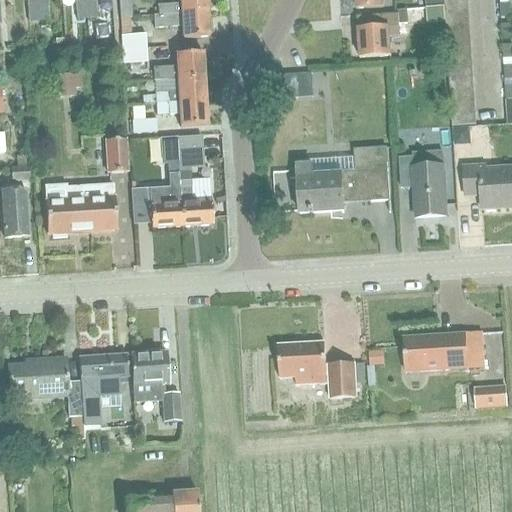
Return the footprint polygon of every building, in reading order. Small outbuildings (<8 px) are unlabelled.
[(38,20),(37,0),(27,0),(29,21),(38,20)] [(49,0),(37,0),(38,20),(51,19),(49,0)] [(76,0),(77,18),(86,17),(84,0),(76,0)] [(84,0),(86,17),(99,16),(97,0),(84,0)] [(130,0),(118,0),(120,19),(129,18),(131,18),(130,0)] [(180,0),(181,4),(158,6),(158,17),(208,14),(207,0),(180,0)] [(355,0),(357,10),(382,9),(381,0),(355,0)] [(441,0),(428,0),(429,8),(442,7),(441,0)] [(468,9),(467,0),(443,0),(444,8),(445,11),(468,9)] [(510,5),(500,5),(500,18),(511,17),(510,5)] [(427,24),(445,23),(445,11),(444,8),(426,9),(427,24)] [(469,21),(468,9),(445,11),(445,23),(469,21)] [(399,16),(357,19),(357,20),(360,60),(392,58),(390,39),(401,38),(400,26),(408,25),(407,11),(399,12),(399,16)] [(158,17),(154,18),(155,30),(182,28),(183,41),(210,39),(208,14),(158,17)] [(129,18),(120,19),(121,37),(130,36),(129,18)] [(470,33),(469,21),(445,23),(446,34),(470,33)] [(511,35),(511,25),(501,26),(502,38),(511,37),(511,35)] [(471,44),(470,33),(446,34),(447,46),(471,44)] [(121,37),(122,51),(146,50),(146,36),(130,36),(121,37)] [(471,56),(471,44),(447,46),(448,57),(471,56)] [(511,46),(502,47),(503,59),(511,58),(511,46)] [(147,62),(146,50),(122,51),(123,64),(147,62)] [(177,68),(153,69),(154,82),(205,79),(203,55),(176,57),(177,68)] [(472,67),(471,56),(448,57),(448,69),(472,67)] [(473,79),(472,67),(448,69),(449,81),(473,79)] [(79,76),(56,77),(57,90),(73,89),(80,88),(79,76)] [(205,79),(154,82),(156,105),(206,103),(205,79)] [(474,91),(473,79),(449,81),(450,92),(474,91)] [(475,102),(474,91),(450,92),(451,104),(475,102)] [(475,114),(475,102),(451,104),(452,115),(475,114)] [(208,127),(206,103),(156,105),(157,116),(170,115),(170,117),(180,116),(180,129),(208,127)] [(476,126),(475,114),(452,115),(452,127),(476,126)] [(133,123),(132,123),(133,135),(156,133),(156,122),(144,122),(133,123)] [(469,130),(454,131),(455,148),(471,147),(469,130)] [(200,137),(177,139),(178,153),(179,165),(189,164),(190,165),(202,164),(200,137)] [(127,173),(125,141),(105,143),(107,174),(127,173)] [(390,201),(388,165),(387,148),(354,150),(356,171),(342,172),(342,176),(313,178),(313,167),(297,168),(300,215),(309,214),(310,215),(344,213),(344,201),(371,200),(371,202),(390,201)] [(447,217),(444,168),(443,152),(413,154),(413,158),(400,159),(402,188),(414,187),(416,219),(447,217)] [(179,165),(178,165),(179,188),(179,191),(180,201),(182,229),(213,227),(211,200),(192,201),(191,188),(190,165),(189,164),(179,165)] [(178,165),(168,166),(169,189),(179,188),(178,165)] [(29,167),(11,168),(12,183),(30,182),(29,167)] [(465,198),(481,197),(482,211),(500,210),(500,206),(511,204),(511,168),(486,171),(486,167),(463,168),(465,198)] [(114,199),(113,199),(113,187),(66,189),(66,187),(45,188),(46,203),(45,203),(47,237),(52,237),(52,240),(67,239),(67,236),(71,235),(71,231),(90,230),(90,234),(116,232),(114,199)] [(169,189),(149,190),(151,230),(182,229),(180,201),(179,191),(179,188),(169,189)] [(24,189),(1,191),(4,238),(27,236),(24,189)] [(143,191),(132,192),(133,202),(144,202),(143,191)] [(465,336),(404,340),(406,375),(468,371),(485,369),(482,335),(465,336)] [(327,386),(327,385),(329,385),(330,401),(357,399),(355,365),(328,366),(328,367),(326,367),(325,344),(278,347),(280,380),(296,379),(296,387),(327,386)] [(379,353),(369,354),(370,368),(380,367),(379,353)] [(166,354),(130,357),(133,404),(162,402),(163,424),(179,424),(177,396),(162,396),(161,386),(168,385),(166,354)] [(117,379),(128,378),(127,357),(78,360),(80,381),(83,427),(98,426),(97,396),(118,395),(117,379)] [(66,393),(68,419),(81,418),(82,427),(83,427),(80,381),(79,381),(80,383),(67,384),(65,360),(33,362),(33,367),(8,368),(10,396),(66,393)] [(506,389),(476,391),(477,412),(507,410),(506,389)] [(131,419),(119,419),(120,440),(132,440),(131,419)] [(127,497),(127,511),(197,511),(196,493),(127,497)]
